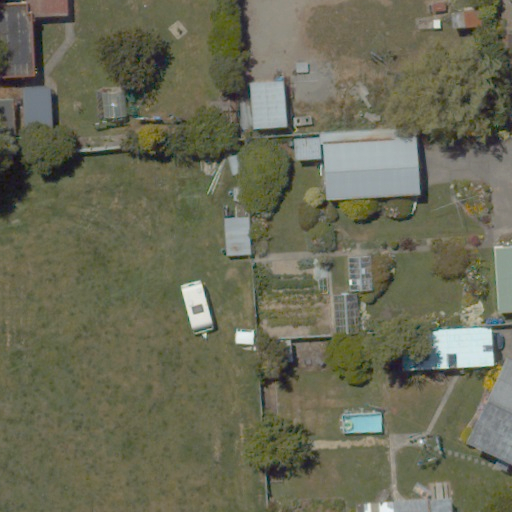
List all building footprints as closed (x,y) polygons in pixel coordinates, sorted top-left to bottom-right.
[(0,0),(0,77),(41,76),(39,21),(67,20),(66,0),(0,0)] [(284,80),(252,80),(252,126),(285,126),(284,80)] [(55,86),(24,87),(25,139),(56,138),(55,86)] [(417,128),(323,130),(294,131),(295,160),(323,160),(324,197),(418,194),(417,128)] [(251,255),(251,214),(225,214),(225,254),(251,255)] [(511,245),(493,246),(496,313),(511,312),(511,245)] [(259,338),(270,338),(271,363),(295,363),(294,337),(329,336),(328,294),(258,296),(259,338)] [(490,324),(418,327),(420,369),(492,367),(490,324)] [(511,460),(511,359),(502,354),(463,438),(511,460)] [(354,504),(354,511),(457,511),(457,501),(354,504)]
